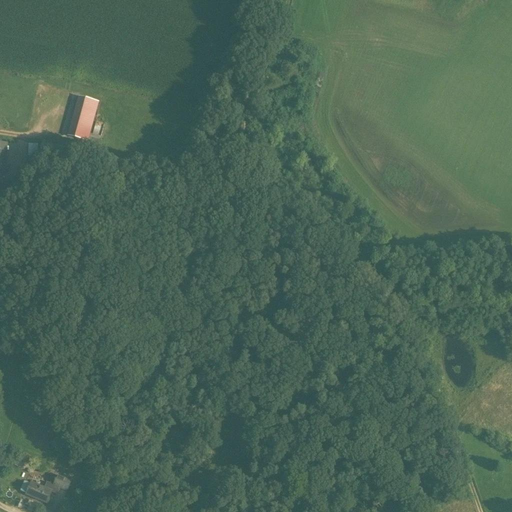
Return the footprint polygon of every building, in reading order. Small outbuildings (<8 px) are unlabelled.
[(97,104),(77,99),(67,138),(86,143),(97,104)] [(43,142),(39,158),(63,164),(67,148),(43,142)] [(282,393),(290,401),(306,384),(298,376),(282,393)] [(67,492),(71,481),(57,475),(52,486),(67,492)] [(81,479),(79,485),(86,488),(88,482),(81,479)] [(24,482),(20,492),(26,494),(26,495),(46,504),(51,492),(31,483),(30,484),(24,482)] [(96,509),(102,511),(106,502),(100,500),(96,509)]
